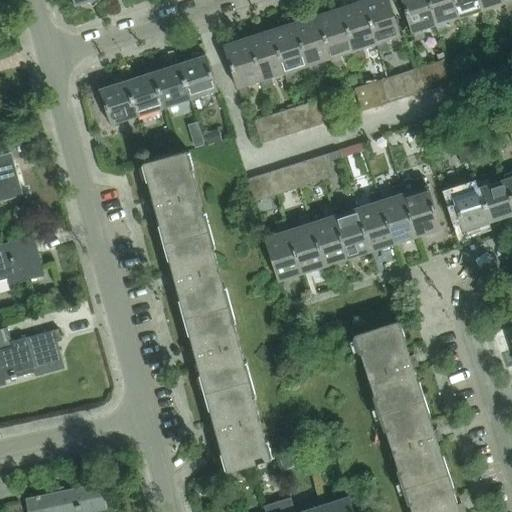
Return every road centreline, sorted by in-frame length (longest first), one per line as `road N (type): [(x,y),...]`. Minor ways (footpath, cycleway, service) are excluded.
road 1 (residential): [(148,424),(50,59)]
road 2 (residential): [(511,472),(465,318),(475,285),(511,262)]
road 3 (residential): [(50,59),(239,0)]
road 4 (residential): [(0,452),(148,424)]
